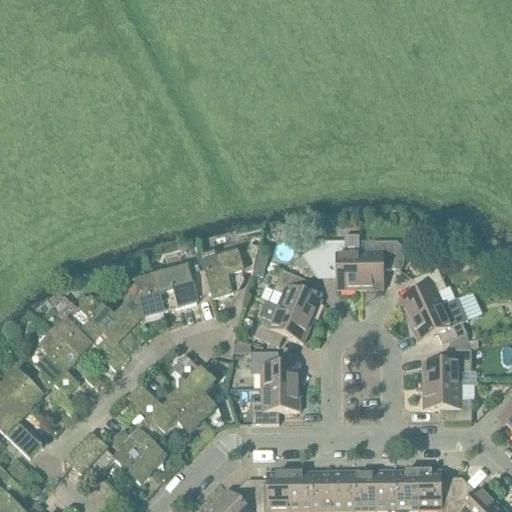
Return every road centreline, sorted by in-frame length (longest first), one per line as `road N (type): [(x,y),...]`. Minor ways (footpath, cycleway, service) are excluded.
road 1 (residential): [(87,511),(45,468),(164,345),(224,328)]
road 2 (residential): [(332,443),(331,356),(341,339),(360,332),(379,338),(390,354),(393,443)]
road 3 (residential): [(162,511),(228,445),(332,443)]
road 4 (residential): [(393,443),(472,442),(511,479)]
